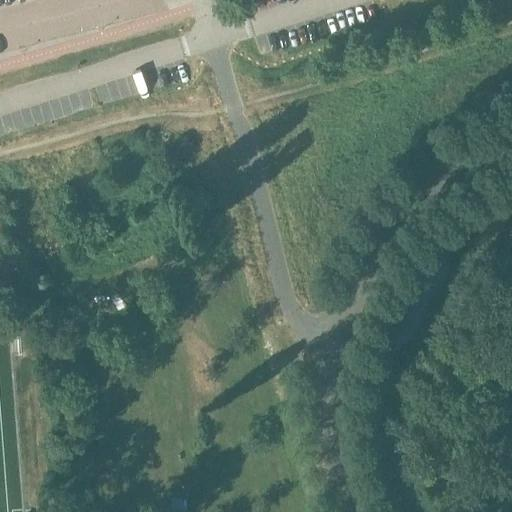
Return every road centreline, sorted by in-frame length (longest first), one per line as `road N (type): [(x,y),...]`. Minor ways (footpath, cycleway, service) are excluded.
road 1 (unclassified): [(346,511),(325,395),(348,304),(397,216),(428,183),(456,159),(511,133)]
road 2 (residential): [(0,104),(340,0)]
road 3 (unknown): [(481,511),(473,421),(482,372),(511,309)]
